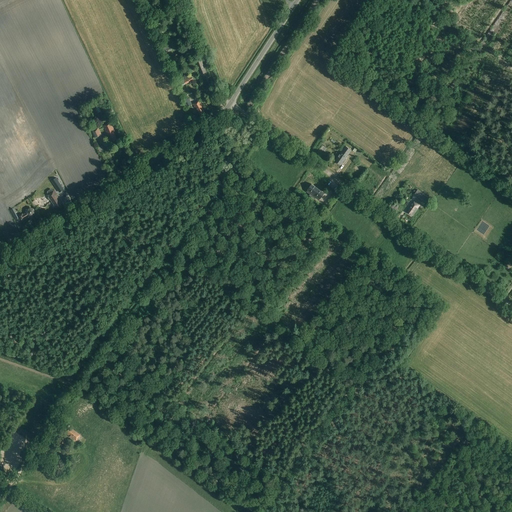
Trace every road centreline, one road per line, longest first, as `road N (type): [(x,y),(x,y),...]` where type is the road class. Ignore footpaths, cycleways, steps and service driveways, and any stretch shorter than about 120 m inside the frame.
road 1 (track): [(232,169),(0,505)]
road 2 (unclassified): [(230,103),(511,306)]
road 3 (tertiary): [(0,259),(230,103)]
road 4 (track): [(245,113),(317,0)]
road 5 (tertiary): [(230,103),(297,0)]
